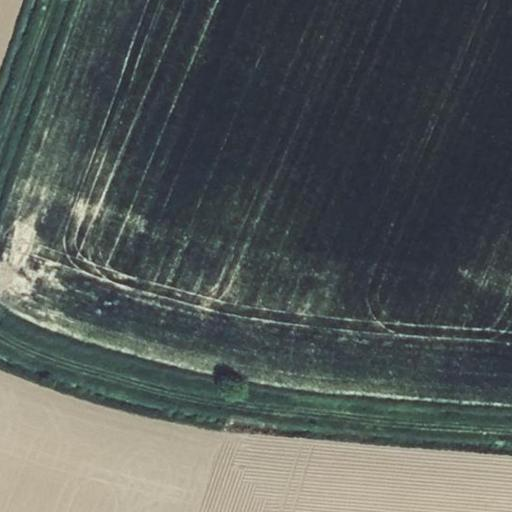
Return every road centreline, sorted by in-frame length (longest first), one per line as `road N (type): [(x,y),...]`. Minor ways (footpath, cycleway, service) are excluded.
road 1 (track): [(0,347),(95,385),(287,423),(511,440)]
road 2 (track): [(49,0),(0,145)]
